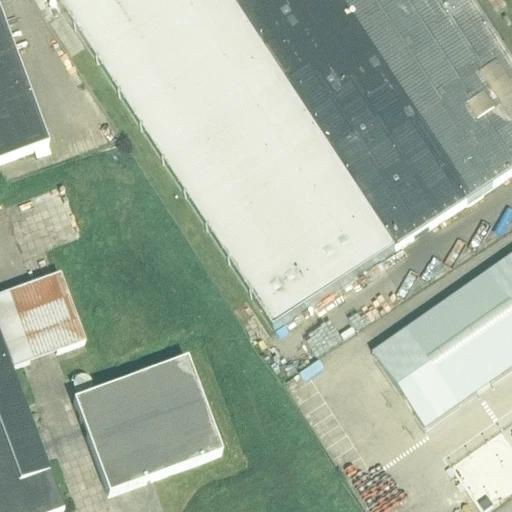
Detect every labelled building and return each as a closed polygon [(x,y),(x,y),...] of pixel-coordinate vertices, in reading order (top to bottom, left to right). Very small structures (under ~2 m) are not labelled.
[(252,303),(274,336),(511,179),(511,66),(468,0),(53,0),(87,50),(143,136),(252,303)] [(0,167),(47,150),(0,21),(0,167)] [(426,434),(511,374),(511,261),(373,359),(426,434)] [(0,511),(60,511),(10,375),(82,349),(57,280),(0,301),(0,511)] [(73,406),(107,501),(221,459),(186,364),(73,406)]
